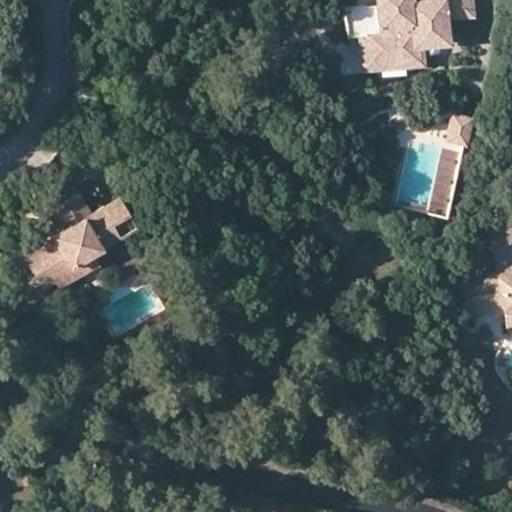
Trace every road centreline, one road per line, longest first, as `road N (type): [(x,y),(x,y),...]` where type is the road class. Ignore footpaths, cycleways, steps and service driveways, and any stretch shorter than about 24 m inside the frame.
road 1 (residential): [(0,387),(46,431),(417,511)]
road 2 (residential): [(44,0),(50,90),(27,139),(0,160)]
